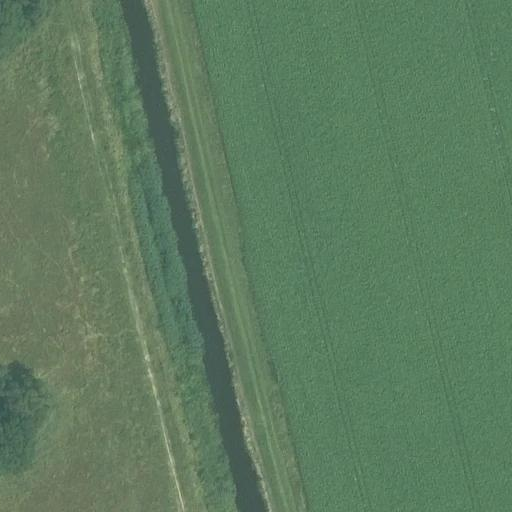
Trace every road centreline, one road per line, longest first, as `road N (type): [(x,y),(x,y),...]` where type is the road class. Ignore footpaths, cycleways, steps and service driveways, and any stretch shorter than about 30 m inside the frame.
road 1 (track): [(172,0),(294,511)]
road 2 (track): [(74,0),(192,511)]
